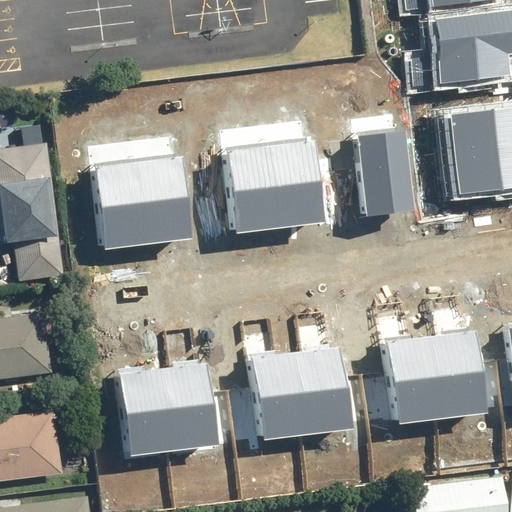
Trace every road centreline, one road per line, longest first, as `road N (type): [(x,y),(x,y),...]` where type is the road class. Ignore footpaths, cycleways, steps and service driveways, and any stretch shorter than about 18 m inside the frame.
road 1 (unknown): [(5,0),(24,51),(142,38)]
road 2 (unknown): [(267,0),(253,25),(142,38)]
